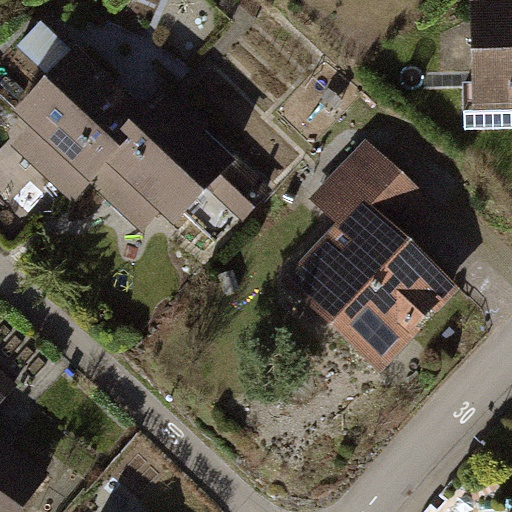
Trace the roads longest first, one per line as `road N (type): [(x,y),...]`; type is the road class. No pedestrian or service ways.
road 1 (residential): [(0,272),(254,511)]
road 2 (residential): [(511,357),(373,511)]
